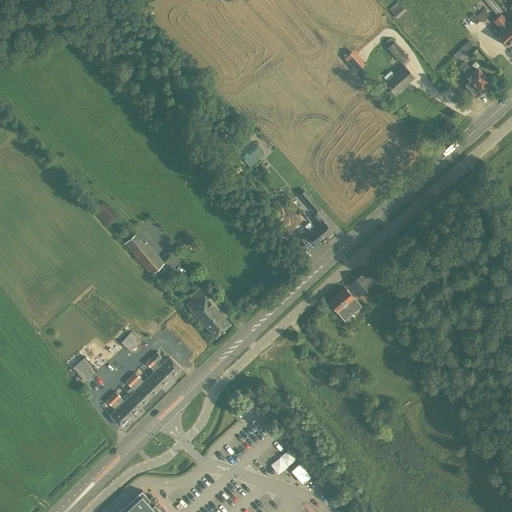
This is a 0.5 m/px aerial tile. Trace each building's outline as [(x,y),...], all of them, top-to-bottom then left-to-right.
[(493,0),(484,0),(496,14),(501,9),(493,0)] [(389,9),(396,16),(404,8),(398,1),(389,9)] [(474,14),(481,22),(489,14),(481,7),(474,14)] [(501,14),(497,17),(511,34),(511,21),(509,23),(501,14)] [(511,41),(511,34),(497,17),(493,21),(501,31),(497,34),(508,46),(511,41)] [(393,39),(385,45),(401,63),(408,57),(393,39)] [(469,40),(452,55),(456,60),(473,44),(469,40)] [(344,58),(356,72),(365,64),(353,49),(344,58)] [(464,61),(459,66),(471,79),(480,89),(481,89),(484,86),(486,87),(489,83),(488,82),(489,81),(477,68),(474,72),(464,61)] [(404,66),(386,83),(395,93),(414,77),(404,66)] [(471,79),(465,85),(466,87),(464,89),(470,97),(473,94),(476,97),(482,91),(481,89),(480,89),(471,79)] [(259,149),(250,138),(237,148),(248,162),(251,165),(258,159),(254,153),(258,150),(259,149)] [(299,196),(307,205),(314,199),(306,190),(299,196)] [(111,209),(111,208),(104,200),(93,210),(107,225),(117,215),(111,209)] [(318,224),(315,227),(325,239),(333,232),(317,213),(312,217),(318,224)] [(325,239),(315,227),(312,229),(306,222),(301,226),(300,225),(295,229),(302,236),(306,232),(317,245),(325,239)] [(193,239),(187,231),(174,242),(181,250),(193,239)] [(147,242),(145,243),(136,233),(124,243),(151,274),(165,263),(147,242)] [(366,270),(360,275),(348,285),(358,297),(375,282),(366,270)] [(329,302),(345,319),(361,305),(345,288),(329,302)] [(187,304),(215,336),(230,324),(201,291),(187,304)] [(397,315),(398,314),(390,305),(385,309),(382,307),(379,309),(381,312),(379,314),(387,324),(390,321),(393,323),(399,318),(397,315)] [(130,331),(121,342),(132,351),(141,341),(130,331)] [(97,347),(92,350),(98,360),(102,357),(97,347)] [(156,351),(150,357),(169,377),(179,367),(169,356),(162,364),(158,360),(161,357),(156,351)] [(157,369),(149,376),(159,386),(169,377),(150,357),(145,362),(151,367),(153,365),(157,369)] [(83,382),(90,376),(91,375),(79,361),(71,368),(83,382)] [(144,379),(148,375),(141,369),(137,373),(144,379)] [(134,372),(130,377),(149,396),(159,386),(149,376),(142,383),(138,379),(140,378),(134,372)] [(137,388),(130,395),(140,406),(149,396),(130,377),(126,381),(131,386),(133,384),(137,388)] [(115,391),(110,396),(130,415),(140,406),(130,395),(122,402),(119,399),(120,397),(115,391)] [(130,415),(110,396),(106,400),(112,406),(114,404),(117,407),(110,415),(120,425),(130,415)] [(161,511),(152,502),(150,504),(148,502),(146,500),(148,498),(140,488),(113,511),(161,511)]
